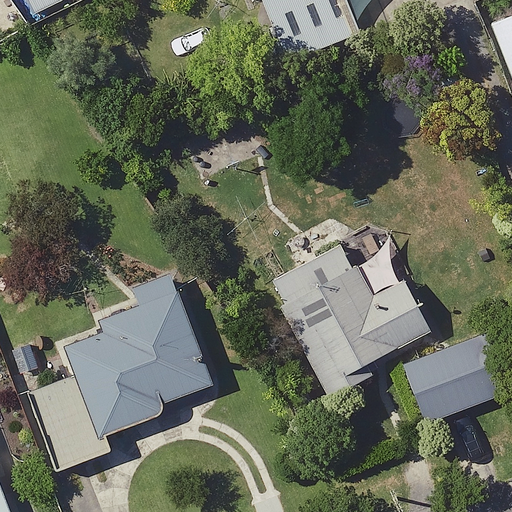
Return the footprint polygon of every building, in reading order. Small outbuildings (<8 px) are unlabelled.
[(80,7),(77,0),(26,0),(34,22),(80,7)] [(378,30),(365,0),(267,0),(292,63),(378,30)] [(511,18),(495,25),(511,66),(511,18)] [(186,149),(204,184),(272,149),(254,115),(186,149)] [(0,136),(0,189),(21,179),(0,136)] [(432,334),(402,274),(370,291),(346,245),(273,282),(332,397),(375,375),(370,365),(432,334)] [(82,374),(107,439),(113,436),(170,415),(167,406),(218,386),(176,274),(139,288),(146,307),(107,321),(111,331),(72,346),(82,374)] [(511,392),(511,387),(493,336),(408,367),(428,423),(511,392)] [(107,439),(82,374),(33,392),(63,473),(113,454),(107,439)] [(0,511),(13,511),(0,476),(0,511)]
